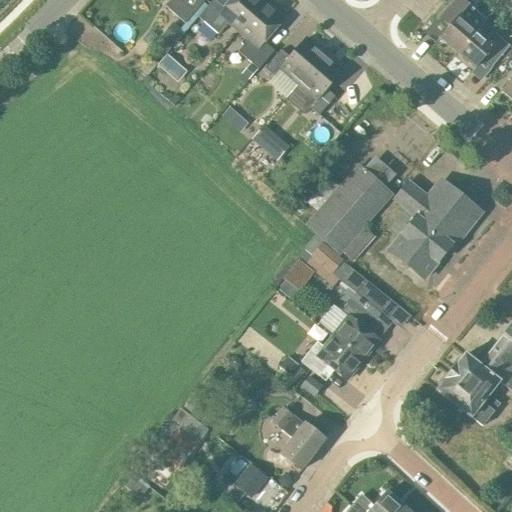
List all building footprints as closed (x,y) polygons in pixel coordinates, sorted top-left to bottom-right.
[(170,0),(165,6),(185,24),(205,0),(170,0)] [(238,32),(264,2),(261,0),(231,0),(224,8),(214,0),(213,0),(198,17),(219,35),(228,24),(238,32)] [(457,54),(477,32),(487,20),(462,0),(453,0),(438,18),(449,27),(439,39),(457,54)] [(264,2),(238,32),(248,40),(238,52),(252,64),(258,69),(274,51),(264,42),(284,19),(264,2)] [(172,47),(184,34),(173,24),(161,37),(172,47)] [(477,32),(457,54),(474,69),(484,57),(493,65),(509,46),(492,31),(485,39),(477,32)] [(298,85),(324,54),(306,39),(290,58),(281,50),(265,68),(274,77),(280,69),(298,85)] [(324,54),(298,85),(316,100),(310,107),(319,116),(335,97),(326,89),(342,70),(324,54)] [(165,74),(175,63),(166,56),(157,67),(165,74)] [(511,100),(511,60),(509,65),(511,67),(511,79),(501,92),(511,100)] [(258,69),(252,64),(243,74),(249,80),(258,69)] [(229,108),(221,117),(230,125),(238,116),(229,108)] [(271,133),(263,126),(252,139),(260,146),(271,133)] [(279,140),(268,153),(277,161),(288,148),(279,140)] [(339,257),(343,253),(364,228),(393,195),(358,164),(304,226),(315,235),(318,238),(339,257)] [(429,200),(408,183),(394,200),(404,209),(387,230),(398,239),(388,252),(424,280),(437,263),(450,246),(478,211),(443,183),(429,200)] [(322,243),(312,254),(330,271),(340,260),(322,243)] [(365,280),(356,292),(378,310),(388,298),(366,280),(365,280)] [(285,282),(278,290),(290,300),(297,292),(285,282)] [(348,318),(333,337),(362,361),(378,341),(360,326),(369,315),(350,300),(340,312),(348,318)] [(511,324),(511,327),(510,326),(478,366),(464,355),(436,392),(481,427),(499,404),(488,396),(499,382),(511,392),(511,324)] [(346,381),(362,361),(333,337),(324,348),(316,342),(300,362),(319,377),(328,367),(346,381)] [(287,357),(279,368),(289,376),(297,366),(287,357)] [(314,398),(322,387),(308,376),(300,387),(314,398)] [(217,412),(192,393),(182,407),(207,425),(217,412)] [(325,440),(304,424),(282,407),(270,423),(283,433),(284,432),(292,439),(279,455),(300,471),(325,440)] [(180,409),(172,419),(180,426),(157,456),(176,470),(207,430),(180,409)] [(511,450),(510,449),(501,461),(511,468),(511,450)] [(234,484),(251,498),(268,478),(250,464),(234,484)] [(139,499),(147,488),(133,476),(124,487),(139,499)] [(400,511),(404,508),(386,492),(373,506),(361,495),(346,511),(400,511)]
